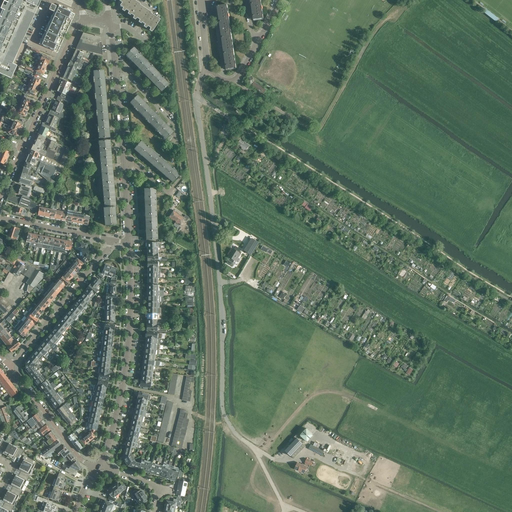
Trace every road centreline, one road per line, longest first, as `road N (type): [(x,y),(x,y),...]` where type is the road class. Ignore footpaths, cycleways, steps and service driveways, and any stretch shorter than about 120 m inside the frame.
road 1 (unclassified): [(236,80),(317,131),(391,14)]
road 2 (tertiary): [(100,462),(123,384),(128,241)]
road 3 (unclassified): [(237,434),(223,411),(213,221)]
road 4 (track): [(283,504),(259,458),(307,398),(328,389),(387,415)]
road 5 (residential): [(115,70),(126,71),(174,118),(184,172),(171,188),(122,155)]
road 6 (residential): [(11,365),(112,242)]
road 7 (residential): [(95,468),(72,450),(11,365)]
road 8 (unclassified): [(198,97),(213,221)]
